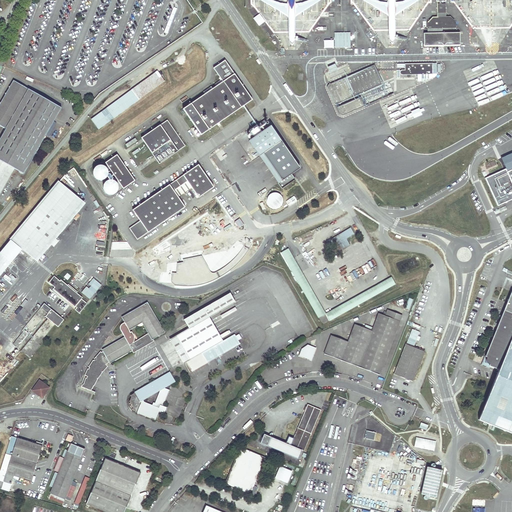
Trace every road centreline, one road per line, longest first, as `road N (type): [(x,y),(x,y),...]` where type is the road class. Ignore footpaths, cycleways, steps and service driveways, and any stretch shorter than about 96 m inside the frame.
road 1 (unclassified): [(186,475),(285,388),(350,384),(394,405)]
road 2 (unclassified): [(0,416),(55,415),(186,475)]
